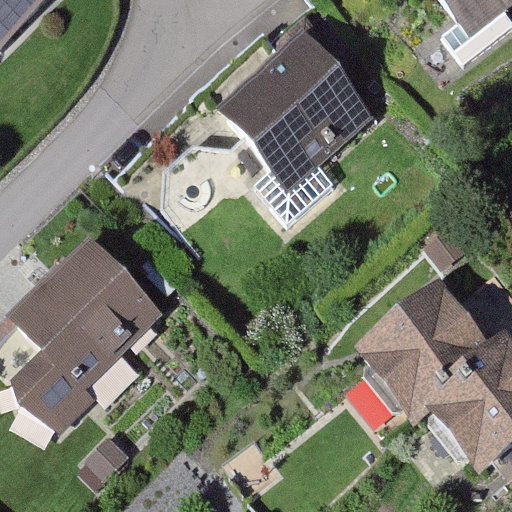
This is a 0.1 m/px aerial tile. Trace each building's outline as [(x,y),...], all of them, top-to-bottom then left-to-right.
[(0,0),(0,71),(69,0),(0,0)] [(511,0),(407,0),(451,57),(434,69),(455,97),(506,59),(489,37),(511,19),(511,0)] [(258,230),(278,253),(324,214),(309,196),(361,152),(292,71),(208,143),(234,171),(223,181),(185,179),(156,204),(154,242),(192,286),(258,230)] [(440,256),(415,276),(433,298),(458,278),(440,256)] [(85,280),(0,363),(0,412),(1,414),(7,439),(50,463),(83,431),(73,421),(150,345),(85,280)] [(395,446),(413,432),(484,376),(432,310),(343,381),(395,446)] [(511,385),(497,366),(484,376),(413,432),(469,503),(511,469),(511,385)]
